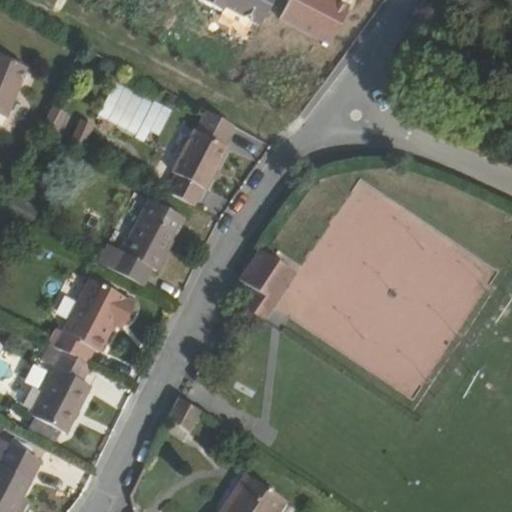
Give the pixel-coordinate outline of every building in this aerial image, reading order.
[(0,61),(0,122),(2,124),(26,73),(0,61)] [(159,137),(172,111),(115,81),(95,119),(144,143),(150,132),(159,137)] [(65,115),(54,109),(44,128),(56,133),(65,115)] [(204,190),(226,148),(222,146),(232,126),(206,112),(195,132),(193,131),(171,173),(175,175),(166,193),(193,207),(202,189),(204,190)] [(81,122),(79,126),(90,132),(92,127),(81,122)] [(72,139),(83,145),(90,132),(79,126),(72,139)] [(13,197),(5,212),(29,225),(36,210),(13,197)] [(97,264),(142,287),(151,270),(156,272),(183,219),(148,201),(121,253),(107,246),(97,264)] [(286,276),(263,258),(241,289),(243,290),(253,298),(265,306),(286,276)] [(297,284),(286,276),(265,306),(253,298),(249,307),(271,320),(297,284)] [(56,330),(48,346),(49,346),(85,365),(93,351),(98,354),(113,325),(117,319),(124,323),(134,304),(89,281),(62,333),(56,330)] [(264,331),(271,320),(249,307),(242,317),(264,331)] [(40,353),(45,355),(49,346),(48,346),(45,344),(40,353)] [(81,383),(89,367),(85,365),(49,346),(45,355),(41,362),(54,369),(29,416),(34,419),(60,433),(65,435),(90,387),(81,383)] [(199,420),(177,406),(166,427),(187,440),(199,420)] [(60,433),(34,419),(28,431),(54,445),(60,433)] [(0,511),(14,511),(22,498),(40,462),(0,441),(0,511)] [(276,511),(284,502),(246,476),(221,511),(276,511)] [(20,511),(27,500),(22,498),(14,511),(20,511)]
